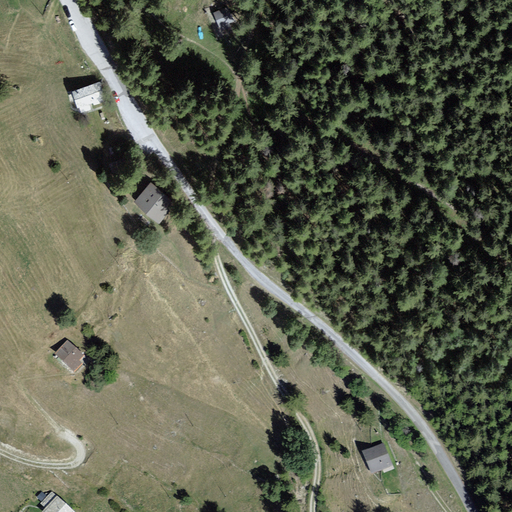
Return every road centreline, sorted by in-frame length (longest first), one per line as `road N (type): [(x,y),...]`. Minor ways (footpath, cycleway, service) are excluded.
road 1 (track): [(511,258),(452,203),(412,184),(331,122),(270,91),(245,94),(215,160),(209,220),(222,273),(312,437),(312,511)]
road 2 (unclassified): [(70,0),(157,145),(242,263),(398,399),(473,511)]
